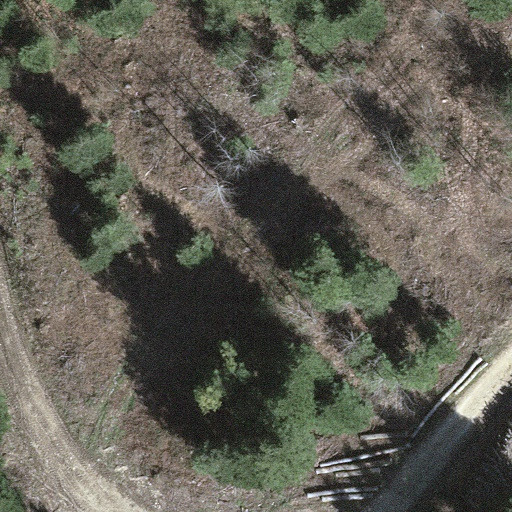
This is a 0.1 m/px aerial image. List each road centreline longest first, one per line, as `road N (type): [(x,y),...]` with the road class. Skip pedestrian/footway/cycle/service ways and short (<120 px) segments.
road 1 (track): [(0,297),(23,390),(90,480),(129,511)]
road 2 (track): [(377,511),(511,369)]
